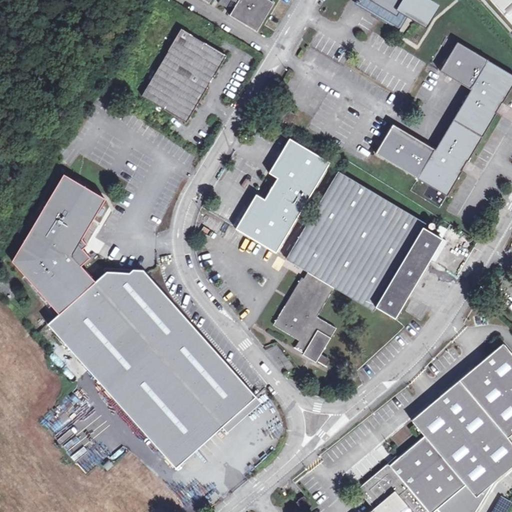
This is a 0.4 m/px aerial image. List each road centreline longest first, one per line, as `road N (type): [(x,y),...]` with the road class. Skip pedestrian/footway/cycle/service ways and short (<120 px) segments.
road 1 (residential): [(304,0),(184,203),(177,231),(188,276),(288,394)]
road 2 (residential): [(345,408),(419,343),(511,195)]
road 3 (unknown): [(179,224),(150,227),(131,216),(153,148),(96,108)]
